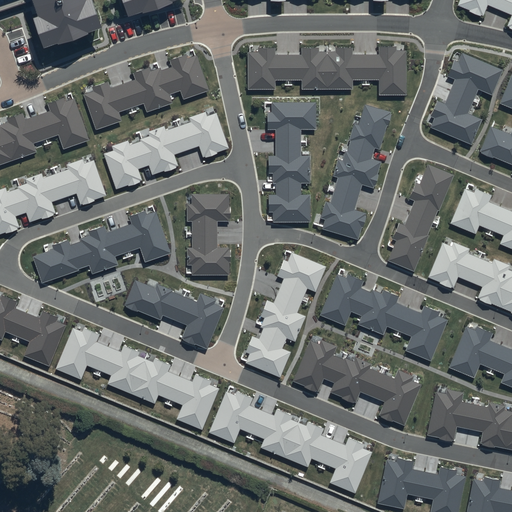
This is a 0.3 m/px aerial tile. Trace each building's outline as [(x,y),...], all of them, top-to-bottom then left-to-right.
[(122,0),(128,17),(142,12),(143,13),(173,3),(172,1),(175,0),(0,0),(0,10),(27,1),(43,48),(58,43),(58,44),(88,34),(87,32),(102,27),(92,0),(122,0)] [(511,0),(460,0),(458,5),(470,10),(469,11),(480,16),(481,14),(483,15),(488,5),(511,15),(507,26),(509,27),(509,28),(511,29),(511,0)] [(248,52),(248,89),(276,89),(276,80),(302,80),(302,89),(353,89),(353,80),(379,80),(379,95),(406,95),(406,50),(396,51),(396,47),(380,47),(380,55),(353,55),(352,48),(336,48),(336,52),(319,52),(319,48),(302,48),(302,55),(275,55),(275,49),(258,49),(258,52),(248,52)] [(431,128),(472,145),(482,120),(468,114),(478,89),(493,95),(503,70),(462,53),(459,62),(455,60),(448,77),(455,80),(445,104),(437,101),(431,117),(435,118),(431,128)] [(84,95),(96,130),(122,121),(119,112),(144,103),(147,112),(172,103),(169,95),(181,91),(184,100),(210,91),(197,55),(188,59),(186,55),(170,60),(172,67),(161,71),(160,67),(151,71),(149,67),(133,73),(135,79),(110,88),(108,82),(93,87),(94,91),(84,95)] [(511,74),(500,103),(511,108),(511,74)] [(0,165),(37,153),(33,143),(58,135),(63,149),(89,140),(75,99),(65,102),(64,98),(47,104),(50,111),(25,119),(23,113),(7,119),(8,122),(0,124),(0,165)] [(273,213),(273,222),(311,222),(311,195),(301,195),(301,183),(311,183),(311,156),(302,156),(301,129),(316,129),(316,102),(272,103),(272,112),(267,112),(267,130),(276,130),(276,156),(268,156),(268,173),(273,173),(273,183),(276,183),(276,195),(268,195),(268,213),(273,213)] [(322,229),(358,240),(362,227),(363,227),(367,216),(366,216),(366,214),(354,210),(362,185),(373,188),(374,186),(375,186),(379,175),(378,174),(381,161),(371,158),(374,148),(380,149),(387,126),(388,126),(392,114),(391,114),(391,112),(365,105),(359,125),(354,123),(349,140),(351,141),(348,152),(345,151),(342,161),(338,160),(333,176),(338,178),(330,203),(326,202),(321,218),(325,220),(322,229)] [(128,187),(140,183),(140,181),(142,181),(138,170),(149,166),(152,176),(164,172),(164,173),(176,169),(175,167),(178,166),(174,155),(199,147),(203,158),(205,157),(205,158),(217,154),(217,153),(229,149),(217,113),(207,116),(206,112),(189,118),(190,122),(166,131),(164,127),(148,132),(149,136),(140,139),(140,142),(129,146),(128,141),(112,147),(113,151),(103,154),(116,190),(128,186),(128,187)] [(511,131),(511,135),(490,126),(480,152),(482,152),(481,153),(493,158),(493,157),(511,165),(511,131)] [(6,234),(18,230),(17,228),(19,228),(15,216),(26,213),(30,223),(42,218),(42,220),(54,216),(53,214),(55,213),(52,202),(76,194),(80,204),(83,204),(83,205),(95,201),(94,200),(107,196),(94,160),(85,163),(83,159),(66,165),(68,169),(43,178),(42,173),(25,179),(27,183),(17,186),(18,189),(7,193),(5,188),(0,189),(0,234),(6,232),(6,234)] [(396,241),(388,261),(415,272),(430,235),(427,234),(437,210),(439,211),(454,176),(428,165),(420,184),(416,183),(410,198),(414,200),(404,225),(398,223),(391,239),(396,241)] [(476,234),(479,225),(503,235),(499,244),(511,249),(511,209),(490,200),(491,195),(475,189),(474,193),(464,190),(450,224),(476,234)] [(192,265),(192,276),(230,275),(230,262),(231,262),(230,250),(229,250),(229,248),(218,248),(217,222),(230,221),(230,219),(231,219),(231,207),(229,207),(229,194),(192,194),(192,205),(187,205),(188,221),(192,221),(193,248),(187,248),(188,265),(192,265)] [(33,257),(42,283),(79,270),(78,268),(89,265),(92,274),(118,265),(115,256),(140,248),(145,262),(171,253),(157,212),(147,215),(145,211),(128,216),(131,224),(107,232),(105,226),(88,232),(90,235),(79,239),(80,242),(71,245),(69,239),(53,245),(55,250),(33,257)] [(453,288),(458,277),(481,287),(477,298),(479,299),(479,300),(490,305),(491,304),(511,312),(510,313),(511,314),(511,271),(508,270),(510,266),(494,259),(492,263),(468,253),(470,249),(454,242),(452,247),(443,243),(428,277),(439,282),(439,283),(451,289),(452,287),(453,288)] [(245,364),(281,378),(291,352),(282,349),(286,338),(296,342),(306,317),(297,313),(307,288),(316,292),(326,266),(291,253),(288,262),(284,261),(278,276),(283,279),(274,303),(267,300),(261,316),(265,318),(261,327),(264,329),(260,339),(253,336),(246,352),(250,353),(245,364)] [(347,277),(337,274),(321,316),(345,326),(351,312),(361,316),(358,325),(383,335),(386,327),(411,337),(405,351),(432,361),(448,320),(438,316),(439,311),(425,306),(421,314),(396,304),(399,297),(381,289),(379,294),(361,287),(363,280),(348,274),(347,277)] [(135,280),(124,305),(126,305),(126,307),(137,312),(138,311),(161,320),(163,315),(187,325),(182,338),(184,339),(183,340),(195,345),(195,344),(207,349),(224,308),(214,304),(216,300),(200,293),(196,302),(172,292),(173,290),(157,284),(155,288),(135,280)] [(0,339),(1,340),(5,331),(29,341),(23,357),(48,367),(65,327),(56,323),(57,318),(42,311),(39,319),(15,309),(17,302),(1,295),(0,297),(0,339)] [(467,327),(450,368),(475,378),(481,364),(504,374),(501,383),(511,387),(511,349),(490,340),(493,333),(476,327),(475,330),(467,327)] [(81,380),(88,365),(111,375),(108,384),(155,403),(159,394),(183,404),(177,420),(202,430),(219,390),(209,386),(211,381),(195,374),(192,382),(168,372),(171,365),(155,358),(153,362),(138,356),(140,352),(124,346),(121,352),(97,342),(100,335),(84,328),(82,333),(72,329),(56,370),(81,380)] [(393,421),(405,426),(422,384),(412,380),(414,376),(398,370),(394,378),(370,368),(372,364),(356,358),(354,362),(345,358),(344,360),(333,355),(337,346),(321,340),(319,344),(310,340),(293,381),(305,386),(304,387),(316,392),(316,391),(319,392),(324,379),(334,383),(330,392),(342,397),(342,399),(353,404),(354,402),(356,403),(361,392),(384,402),(379,415),(382,416),(381,417),(392,422),(393,421)] [(511,411),(504,410),(505,406),(489,403),(488,407),(461,402),(463,393),(447,389),(446,394),(436,392),(427,435),(440,438),(439,439),(452,442),(452,440),(454,440),(457,427),(482,432),(480,443),(483,444),(482,445),(495,448),(495,446),(511,449),(511,411)] [(234,444),(241,429),(265,438),(261,448),(308,467),(312,458),(336,467),(330,483),(355,494),(372,453),(362,450),(364,445),(348,438),(345,445),(321,436),(324,429),(308,422),(306,426),(291,420),(293,416),(277,409),(274,415),(250,406),(253,399),(237,392),(235,397),(225,393),(209,433),(234,444)] [(430,511),(458,511),(466,476),(456,474),(457,470),(440,467),(439,474),(413,469),(414,461),(398,458),(397,462),(387,460),(378,503),(405,509),(408,494),(433,499),(430,511)] [(473,479),(467,511),(511,511),(511,490),(500,488),(501,480),(484,477),(483,481),(473,479)]
